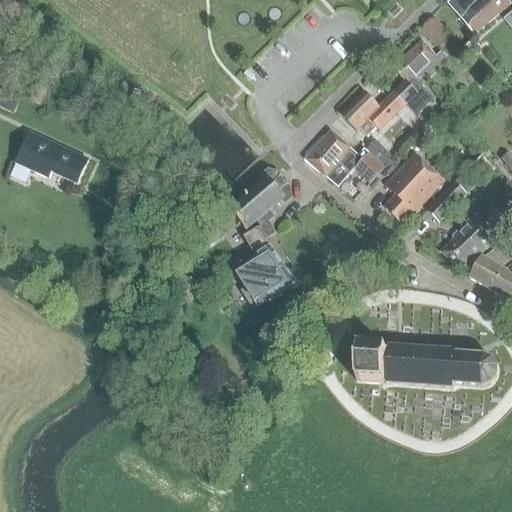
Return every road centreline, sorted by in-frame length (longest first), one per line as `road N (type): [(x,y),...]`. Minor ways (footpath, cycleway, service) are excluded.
road 1 (residential): [(288,156),(392,246),(511,313)]
road 2 (residential): [(288,156),(439,0)]
